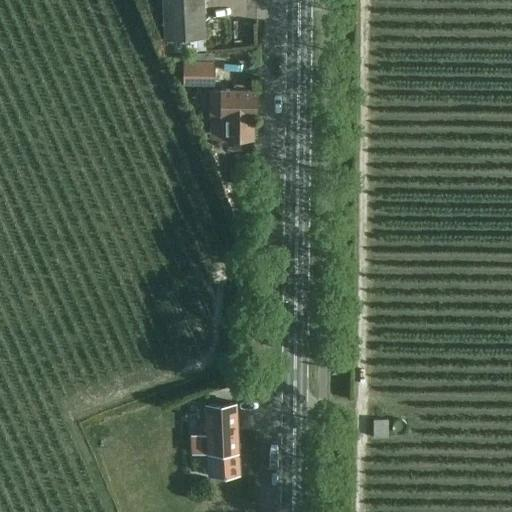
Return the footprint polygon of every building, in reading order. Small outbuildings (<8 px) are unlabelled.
[(202,0),(162,0),(165,39),(205,37),(202,0)] [(183,83),(213,83),(213,60),(183,59),(183,83)] [(225,114),(225,137),(253,137),(253,114),(255,114),(255,89),(221,89),(209,88),(209,114),(225,114)] [(247,184),(247,161),(234,161),(234,184),(247,184)] [(192,452),(207,452),(208,476),(239,474),(238,451),(237,451),(235,403),(205,404),(207,435),(191,435),(192,452)] [(388,418),(374,419),(375,437),(389,437),(388,418)]
